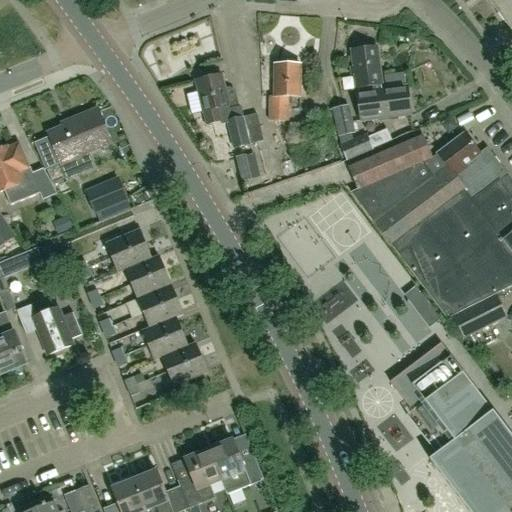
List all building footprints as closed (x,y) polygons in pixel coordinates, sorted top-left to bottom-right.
[(488,0),(489,1),(497,11),(509,2),(511,0),(488,0)] [(511,0),(509,2),(497,11),(504,22),(511,32),(511,31),(511,0)] [(358,93),(380,90),(380,86),(382,86),(377,47),(350,51),(355,89),(357,89),(358,93)] [(288,123),(289,98),(300,98),(300,65),(273,65),(273,97),(269,97),(269,122),(288,123)] [(203,112),(206,124),(222,121),(219,108),(228,106),(227,103),(231,102),(235,96),(233,89),(227,86),(223,86),(220,75),(195,81),(203,112)] [(380,90),(358,93),(356,94),(359,122),(409,115),(406,87),(380,91),(380,90)] [(332,110),(338,139),(355,135),(349,107),(332,110)] [(78,176),(95,168),(87,153),(111,143),(97,110),(69,121),(70,125),(47,134),(66,181),(78,176)] [(247,131),(260,128),(257,114),(243,117),(247,131)] [(225,121),(233,151),(251,146),(247,131),(243,117),(243,116),(225,121)] [(385,153),(347,169),(352,180),(356,191),(350,193),(371,220),(392,247),(466,190),(469,195),(473,200),(505,175),(502,170),(498,165),(499,165),(496,162),(494,158),(493,159),(489,154),(486,149),(480,154),(472,143),(465,133),(450,144),(435,155),(436,156),(434,157),(432,159),(432,160),(427,148),(422,137),(385,153)] [(346,162),(373,151),(366,135),(340,147),(346,162)] [(44,169),(31,175),(18,145),(8,149),(7,146),(0,149),(0,192),(4,191),(11,207),(40,195),(43,202),(57,195),(44,169)] [(261,178),(255,154),(235,159),(242,183),(261,178)] [(473,200),(466,190),(392,247),(407,267),(422,287),(447,319),(511,287),(511,254),(501,241),(511,232),(511,183),(505,175),(473,200)] [(85,192),(95,216),(128,203),(118,178),(85,192)] [(300,235),(323,226),(312,198),(289,208),(300,235)] [(0,259),(1,262),(13,257),(24,252),(19,245),(15,239),(16,238),(0,214),(0,259)] [(69,218),(54,224),(58,235),(73,229),(69,218)] [(113,259),(146,244),(140,230),(107,243),(113,259)] [(511,232),(501,241),(511,254),(511,232)] [(56,258),(50,243),(39,248),(45,262),(54,258),(56,258)] [(152,259),(146,244),(113,259),(119,274),(127,271),(152,261),(152,259)] [(32,266),(42,262),(36,249),(26,253),(32,266)] [(152,261),(127,271),(133,284),(165,271),(159,256),(152,259),(152,261)] [(1,264),(6,277),(19,271),(14,258),(1,264)] [(75,265),(82,281),(91,277),(85,261),(75,265)] [(0,270),(0,294),(2,294),(8,291),(7,287),(0,270)] [(165,271),(133,284),(139,299),(171,285),(165,271)] [(171,285),(139,299),(145,313),(177,300),(171,285)] [(87,294),(94,310),(104,306),(97,290),(87,294)] [(411,294),(407,298),(411,304),(416,311),(421,307),(426,303),(421,297),(416,291),(411,294)] [(463,341),(508,318),(497,295),(452,318),(463,341)] [(183,315),(177,300),(145,313),(151,328),(177,318),(183,315)] [(25,336),(38,331),(48,356),(75,346),(73,340),(84,336),(75,313),(64,318),(60,309),(45,314),(41,302),(16,312),(25,336)] [(0,336),(1,338),(0,338),(0,369),(3,375),(28,365),(22,349),(15,332),(13,333),(10,323),(6,314),(6,313),(3,313),(0,314),(0,336)] [(177,318),(151,328),(142,331),(149,347),(183,332),(177,318)] [(99,324),(106,339),(116,335),(109,319),(99,324)] [(189,347),(183,332),(149,347),(155,362),(163,359),(189,347)] [(189,347),(163,359),(169,373),(202,359),(196,344),(189,347)] [(511,511),(511,438),(441,345),(390,384),(441,451),(429,461),(468,511),(511,511)] [(112,353),(118,368),(128,364),(121,349),(112,353)] [(208,373),(202,359),(169,373),(175,387),(208,373)] [(130,397),(140,393),(134,378),(124,382),(130,397)] [(272,501),(264,480),(255,456),(240,462),(232,442),(208,451),(220,481),(226,497),(255,485),(263,505),(272,501)] [(220,481),(208,451),(183,461),(190,477),(178,483),(190,510),(190,511),(200,511),(198,506),(215,499),(210,485),(220,481)] [(156,472),(135,480),(147,511),(155,507),(157,511),(184,511),(190,510),(178,483),(180,488),(165,493),(156,472)] [(147,511),(135,480),(113,489),(121,511),(120,511),(147,511)] [(82,511),(85,511),(98,507),(89,486),(74,492),(82,511)] [(64,511),(62,511),(57,511),(54,503),(31,511),(64,511)]
